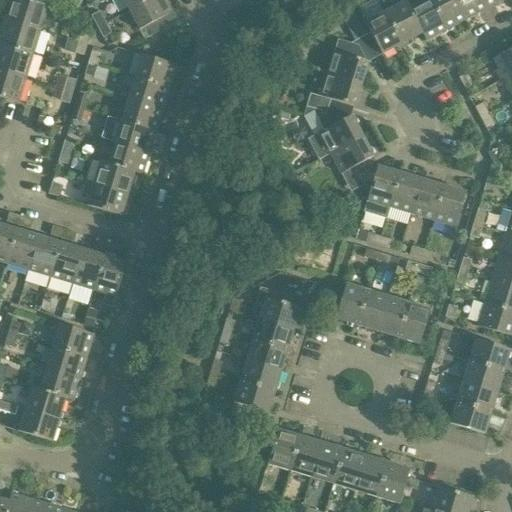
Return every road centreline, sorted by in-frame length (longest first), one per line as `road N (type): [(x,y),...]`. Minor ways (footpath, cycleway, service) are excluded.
road 1 (residential): [(158,241),(91,449),(49,463),(0,453)]
road 2 (residential): [(201,0),(217,54),(158,241)]
road 3 (residential): [(158,241),(15,194),(3,178),(16,126)]
road 4 (residential): [(317,407),(337,355),(379,365),(387,377),(370,429)]
road 5 (residential): [(417,127),(411,91),(420,74),(511,26)]
road 6 (residential): [(508,471),(370,429)]
